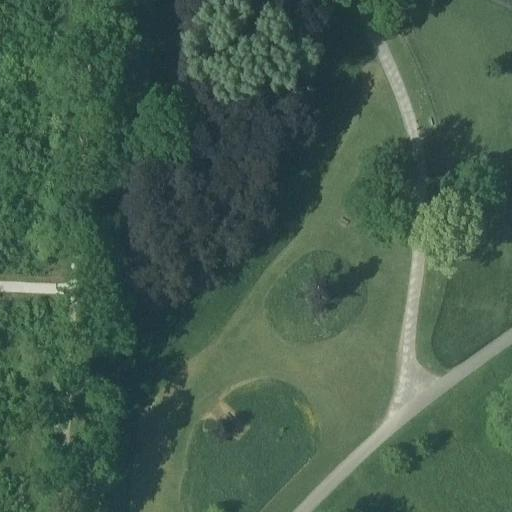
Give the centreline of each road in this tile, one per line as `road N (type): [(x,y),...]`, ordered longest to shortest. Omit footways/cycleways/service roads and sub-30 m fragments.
road 1 (track): [(61,511),(90,0)]
road 2 (track): [(409,404),(401,362),(417,258),(415,160),(398,86),(357,0)]
road 3 (track): [(304,511),(409,404)]
road 4 (track): [(409,404),(511,339)]
